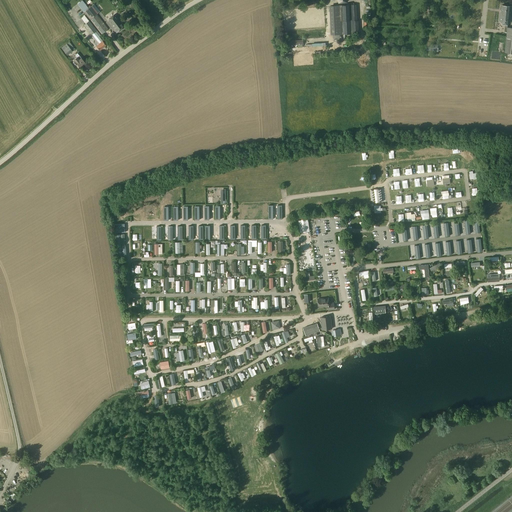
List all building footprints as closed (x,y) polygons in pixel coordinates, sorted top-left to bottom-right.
[(97,15),(100,12),(94,5),(91,7),(90,6),(88,8),(82,0),(77,4),(84,12),(101,34),(108,29),(97,15)] [(350,5),(329,6),(331,35),(333,35),(333,38),(340,38),(340,35),(343,34),(351,34),(359,34),(359,21),(357,21),(351,21),(350,5)] [(500,13),(499,22),(510,23),(511,14),(511,6),(501,5),(501,13),(500,13)] [(116,32),(124,26),(116,15),(108,21),(116,32)] [(86,18),(83,20),(86,23),(84,25),(91,35),(92,34),(96,38),(98,36),(100,35),(97,30),(89,21),(86,18)] [(106,45),(102,41),(102,40),(98,36),(96,38),(99,43),(96,46),(99,50),(106,45)] [(73,47),(72,45),(69,42),(61,48),(64,51),(67,55),(75,49),(73,47)] [(73,59),(75,62),(79,66),(84,62),(81,58),(77,53),(75,55),(76,57),(73,59)] [(467,196),(466,184),(460,184),(461,192),(455,192),(455,197),(467,196)] [(203,194),(191,194),(191,202),(203,202),(203,194)] [(412,212),(406,212),(408,221),(416,220),(415,213),(412,214),(412,212)] [(155,244),(155,254),(163,254),(163,243),(155,244)] [(185,264),(177,264),(177,275),(185,275),(185,264)] [(174,276),(174,265),(164,265),(164,268),(170,268),(170,276),(174,276)] [(419,270),(425,269),(425,277),(429,277),(428,265),(419,265),(419,270)] [(381,269),(372,272),(375,278),(383,275),(381,269)] [(315,275),(311,276),(311,273),(305,273),(305,281),(315,281),(315,275)] [(401,291),(408,288),(406,283),(399,286),(401,291)] [(443,293),(443,289),(438,289),(438,283),(434,284),(434,293),(443,293)] [(478,297),(484,288),(481,286),(475,295),(478,297)] [(329,298),(318,299),(319,307),(328,306),(328,310),(335,309),(334,303),(329,303),(329,298)] [(444,306),(454,305),(454,298),(443,299),(444,306)] [(239,306),(239,312),(244,312),(243,300),(235,300),(235,306),(239,306)] [(375,314),(387,313),(386,306),(375,306),(375,314)] [(322,330),(332,329),(330,316),(320,318),(321,321),(319,322),(320,325),(321,324),(322,330)] [(336,318),(337,327),(351,325),(350,317),(336,318)] [(311,334),(320,331),(317,323),(303,328),(306,336),(307,335),(308,337),(312,336),(311,334)] [(127,333),(128,343),(133,342),(133,339),(137,339),(137,333),(127,333)] [(274,337),(276,345),(282,343),(279,335),(274,337)] [(324,335),(317,336),(318,347),(325,346),(324,335)] [(213,340),(206,342),(209,353),(216,351),(213,340)] [(335,361),(346,357),(343,349),(332,353),(335,361)] [(281,364),(285,362),(280,352),(275,354),(281,364)] [(227,359),(232,371),(236,369),(231,357),(227,359)] [(205,366),(207,375),(213,373),(211,367),(209,368),(208,365),(205,366)] [(252,376),(257,374),(254,367),(249,369),(252,376)] [(243,371),(238,374),(241,380),(246,377),(243,371)] [(156,377),(159,388),(166,386),(163,375),(156,377)] [(240,385),(239,381),(234,383),(232,378),(229,379),(232,388),(240,385)] [(222,393),(226,391),(222,380),(218,382),(222,393)] [(140,382),(142,389),(151,387),(149,381),(140,382)] [(200,397),(204,396),(203,391),(207,390),(205,386),(198,388),(200,397)] [(169,404),(177,403),(175,392),(167,393),(169,404)]
